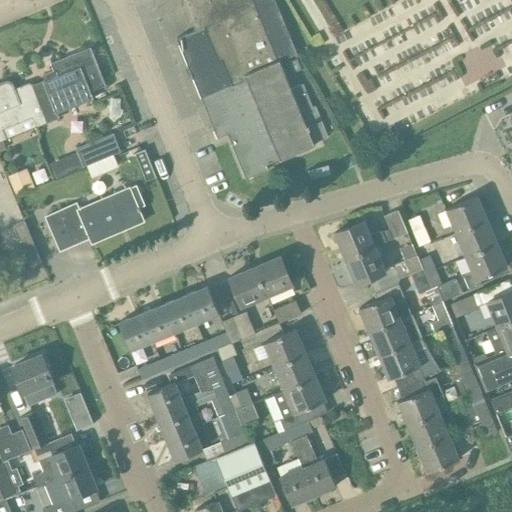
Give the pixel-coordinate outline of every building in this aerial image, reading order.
[(183,0),(185,4),(195,0),(205,26),(177,38),(189,68),(202,98),(208,113),(215,129),(225,125),(236,152),(246,178),(269,169),(267,164),(280,159),(280,160),(315,145),(314,143),(329,136),(321,118),(316,105),(313,106),(304,83),(291,87),(280,61),(298,53),(275,0),(183,0)] [(29,83),(21,86),(37,126),(59,117),(58,113),(94,98),(90,91),(106,85),(91,47),(51,63),(54,70),(47,73),(43,81),(44,84),(35,87),(34,85),(29,83)] [(37,126),(21,86),(15,88),(13,82),(7,80),(0,83),(0,141),(3,140),(7,138),(37,126)] [(121,151),(113,133),(76,148),(84,166),(121,151)] [(135,153),(146,181),(156,177),(145,150),(135,153)] [(30,174),(11,182),(16,195),(35,187),(30,174)] [(144,204),(137,186),(131,188),(130,187),(80,209),(77,203),(47,216),(61,249),(90,237),(93,242),(144,220),(140,211),(142,211),(140,206),(144,204)] [(457,233),(488,219),(478,196),(447,209),(457,233)] [(346,258),(376,245),(407,232),(399,210),(385,215),(390,228),(383,231),(382,230),(371,234),(365,220),(335,232),(346,258)] [(498,243),(488,219),(457,233),(466,256),(498,243)] [(25,221),(14,226),(30,265),(41,261),(25,221)] [(431,241),(425,227),(414,231),(420,245),(431,241)] [(508,266),(498,243),(466,256),(473,271),(464,275),(470,289),(480,285),(477,279),(508,266)] [(386,271),(376,245),(346,258),(356,283),(386,271)] [(255,265),(268,295),(293,285),(281,255),(255,265)] [(401,278),(423,268),(419,259),(418,255),(395,264),(401,278)] [(423,268),(425,274),(435,269),(429,255),(419,259),(423,268)] [(268,295),(255,265),(230,276),(243,306),(268,295)] [(435,269),(425,274),(431,288),(437,286),(443,300),(463,292),(457,278),(442,284),(435,269)] [(360,308),(370,331),(412,314),(412,313),(401,318),(396,305),(406,301),(398,283),(375,292),(378,300),(360,308)] [(208,285),(186,294),(197,322),(219,313),(208,285)] [(443,301),(443,300),(437,286),(431,288),(427,290),(433,305),(443,301)] [(498,326),(511,320),(511,290),(487,301),(498,326)] [(197,322),(186,294),(164,303),(175,331),(197,322)] [(479,308),(473,294),(451,304),(457,317),(479,308)] [(302,313),(296,300),(274,309),(280,323),(302,313)] [(433,305),(442,328),(453,324),(443,301),(433,305)] [(164,303),(142,312),(153,340),(175,331),(164,303)] [(234,316),(243,337),(255,332),(246,310),(234,316)] [(153,340),(142,312),(119,322),(131,349),(153,340)] [(422,337),(412,314),(370,331),(380,355),(422,337)] [(227,332),(205,341),(209,351),(243,337),(234,316),(223,320),(227,332)] [(499,356),(504,367),(511,363),(511,320),(498,326),(486,331),(494,351),(497,350),(501,352),(502,354),(499,356)] [(442,328),(457,363),(467,359),(461,344),(459,345),(451,325),(453,324),(442,328)] [(275,365),(307,352),(297,329),(265,342),(275,365)] [(389,379),(419,366),(423,377),(440,370),(426,347),(422,337),(380,355),(389,379)] [(187,360),(209,351),(205,341),(183,350),(187,360)] [(165,370),(187,360),(183,350),(161,359),(165,370)] [(316,376),(307,352),(275,365),(285,389),(316,376)] [(43,354),(13,366),(29,405),(58,393),(52,380),(53,380),(43,354)] [(488,358),(476,363),(481,377),(504,367),(499,356),(498,354),(488,358)] [(240,371),(232,355),(221,360),(229,376),(240,371)] [(167,386),(148,393),(157,416),(194,401),(202,397),(216,392),(226,387),(217,365),(213,356),(191,366),(200,387),(212,382),(213,386),(185,397),(187,403),(185,404),(176,382),(167,386)] [(165,370),(161,359),(138,368),(143,379),(165,370)] [(467,359),(457,363),(463,377),(455,381),(463,402),(482,394),(467,359)] [(511,363),(504,367),(481,377),(487,390),(511,379),(511,363)] [(320,415),(328,412),(323,401),(327,400),(316,376),(285,389),(300,424),(320,415)] [(409,424),(438,412),(433,399),(443,395),(436,376),(425,381),(428,388),(399,401),(409,424)] [(226,387),(216,392),(225,414),(235,409),(229,396),(226,387)] [(236,393),(229,396),(235,409),(235,410),(253,403),(253,402),(247,388),(236,393)] [(81,392),(64,398),(77,430),(94,423),(81,392)] [(481,422),(492,417),(482,394),(463,402),(464,403),(461,404),(467,418),(469,424),(480,419),(481,422)] [(166,438),(203,422),(194,401),(157,416),(166,438)] [(253,403),(235,410),(241,425),(259,418),(253,403)] [(211,419),(225,452),(249,442),(241,425),(235,410),(235,409),(225,414),(211,419)] [(438,412),(409,424),(418,448),(448,435),(444,425),(452,421),(447,409),(439,412),(438,412)] [(48,441),(36,411),(21,417),(33,448),(48,441)] [(312,429),(324,424),(320,415),(300,424),(288,430),(314,495),(337,485),(325,458),(317,461),(305,434),(313,431),(312,429)] [(481,422),(487,436),(498,432),(492,417),(481,422)] [(208,434),(203,423),(166,438),(176,460),(194,453),(204,449),(199,438),(208,434)] [(12,434),(8,425),(0,428),(0,453),(3,461),(31,450),(23,429),(12,434)] [(314,495),(288,430),(256,444),(266,466),(277,462),(272,449),(291,441),(298,457),(276,467),(292,504),(314,495)] [(458,459),(448,435),(418,448),(428,472),(458,459)] [(214,457),(196,465),(208,495),(215,492),(219,500),(196,509),(197,511),(231,511),(239,508),(276,492),(266,466),(256,444),(255,442),(249,444),(249,442),(225,452),(225,453),(214,457)] [(37,486),(88,466),(79,443),(41,459),(46,471),(34,476),(37,486)] [(0,497),(15,492),(4,462),(0,463),(0,497)] [(97,488),(88,466),(37,486),(38,487),(44,484),(53,505),(43,509),(43,511),(73,511),(78,510),(73,498),(97,488)] [(105,510),(131,500),(128,490),(102,500),(105,510)]
